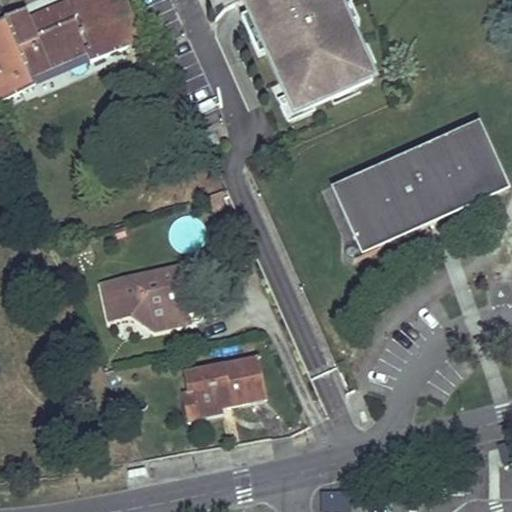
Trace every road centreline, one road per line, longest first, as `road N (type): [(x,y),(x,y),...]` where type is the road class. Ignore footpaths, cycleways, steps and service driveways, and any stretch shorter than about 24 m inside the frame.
road 1 (residential): [(285,476),(511,418)]
road 2 (residential): [(118,511),(285,476)]
